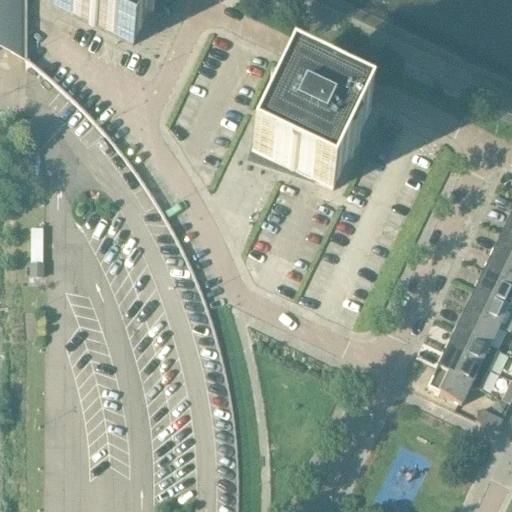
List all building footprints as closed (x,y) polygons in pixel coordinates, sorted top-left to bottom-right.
[(0,0),(0,49),(24,61),(26,63),(25,0),(0,0)] [(55,0),(51,9),(95,30),(132,47),(155,0),(154,0),(55,0)] [(290,74),(272,111),(254,147),(255,147),(252,153),(310,181),(309,182),(331,193),(370,112),(290,74)] [(511,217),(501,237),(511,241),(511,217)] [(41,268),(42,232),(31,232),(31,268),(41,268)] [(511,241),(501,237),(492,255),(511,265),(511,241)] [(511,265),(492,255),(483,275),(511,289),(511,265)] [(42,280),(42,268),(41,268),(31,268),(30,280),(42,280)] [(511,289),(483,275),(473,294),(511,313),(511,289)] [(511,328),(511,313),(473,294),(464,314),(498,330),(509,335),(511,328)] [(498,330),(464,314),(455,333),(488,350),(498,330)] [(499,355),(488,350),(455,333),(445,353),(490,374),(499,355)] [(490,374),(445,353),(436,372),(469,389),(481,394),(490,374)] [(469,389),(436,372),(426,392),(460,409),(469,389)] [(509,408),(511,401),(511,384),(510,384),(501,404),(509,408)] [(480,413),(474,424),(496,434),(501,423),(480,413)]
